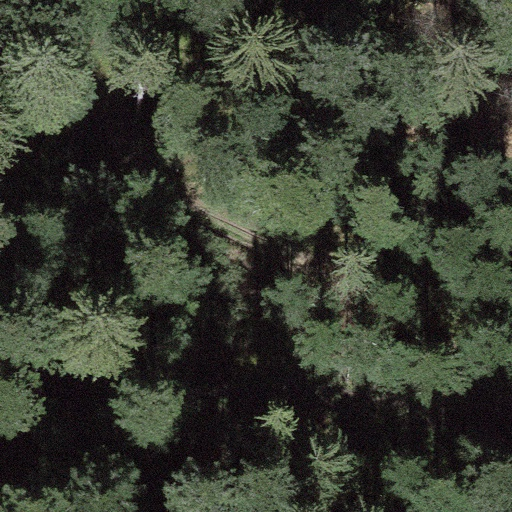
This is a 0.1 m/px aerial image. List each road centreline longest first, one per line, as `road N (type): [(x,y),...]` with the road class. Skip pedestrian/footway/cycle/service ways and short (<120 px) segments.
road 1 (track): [(150,0),(173,115),(370,262),(511,339)]
road 2 (track): [(511,466),(90,390),(0,393)]
